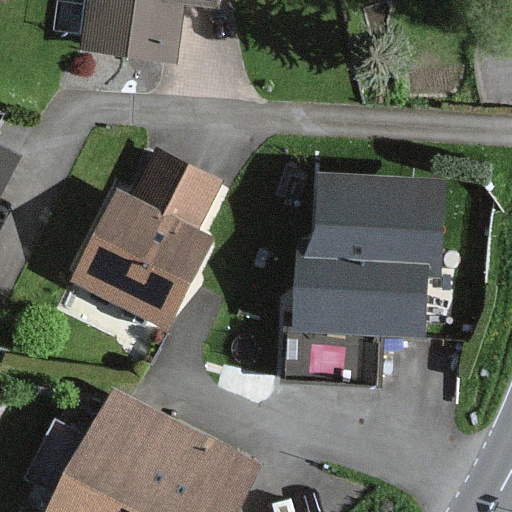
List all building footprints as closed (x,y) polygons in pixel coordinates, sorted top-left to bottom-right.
[(98,0),(94,41),(175,50),(179,0),(98,0)] [(0,183),(14,156),(0,149),(0,183)] [(214,185),(165,160),(143,203),(126,194),(85,275),(167,316),(205,241),(190,233),(214,185)] [(439,188),(328,183),(324,245),(306,244),(302,319),(412,325),(416,255),(436,256),(439,188)] [(218,511),(243,463),(119,401),(62,511),(218,511)]
